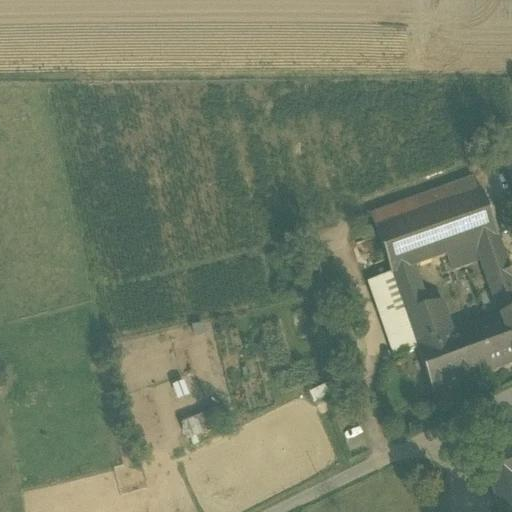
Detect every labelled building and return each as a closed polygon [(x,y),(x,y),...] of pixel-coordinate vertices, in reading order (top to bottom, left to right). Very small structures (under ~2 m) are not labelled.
[(511,145),(499,150),(511,187),(511,145)] [(484,194),(376,231),(391,275),(391,276),(414,269),(445,258),(476,247),(500,239),(484,194)] [(481,264),(500,319),(511,314),(511,275),(500,239),(476,247),(481,264)] [(476,247),(445,258),(451,275),(481,264),(476,247)] [(477,327),(453,336),(442,303),(428,308),(414,269),(391,276),(417,350),(433,395),(492,373),(477,327)] [(391,276),(391,275),(367,283),(393,359),(417,350),(391,276)] [(511,314),(500,319),(477,327),(492,373),(511,365),(511,314)] [(349,372),(322,381),(326,393),(353,384),(349,372)] [(182,427),(189,441),(225,423),(218,409),(182,427)]
